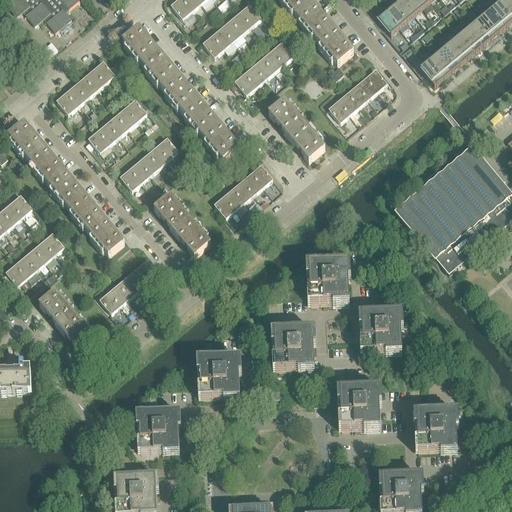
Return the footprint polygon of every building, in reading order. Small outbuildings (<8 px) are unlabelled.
[(65,16),(77,6),(80,4),(76,0),(8,0),(3,5),(17,21),(23,16),(35,30),(44,22),(56,37),(72,24),(65,16)] [(201,9),(193,0),(183,0),(181,3),(192,16),(201,9)] [(210,1),(209,0),(193,0),(201,9),(210,1)] [(278,0),(297,22),(313,8),(308,3),(307,4),(303,0),(278,0)] [(423,13),(411,0),(407,0),(402,4),(415,20),(423,13)] [(491,0),(409,68),(421,82),(424,80),(420,75),(428,69),(436,62),(444,55),(452,49),(460,42),(468,36),(476,29),(483,22),(491,16),(499,9),(507,3),(510,0),(491,0)] [(430,7),(424,0),(411,0),(423,13),(430,7)] [(222,15),(231,7),(227,2),(218,10),(222,15)] [(192,16),(181,3),(171,10),(183,24),(192,16)] [(511,8),(507,3),(499,9),(511,24),(511,8)] [(415,20),(402,4),(394,11),(407,26),(415,20)] [(317,46),(333,32),(328,27),(327,28),(317,17),(319,15),(313,8),(297,22),(317,46)] [(511,27),(511,24),(499,9),(491,16),(505,33),(511,27)] [(212,22),(222,15),(218,10),(209,18),(212,22)] [(261,23),(250,10),(240,18),(252,31),(261,23)] [(464,15),(459,10),(454,14),(458,19),(464,15)] [(407,26),(394,11),(386,18),(399,33),(407,26)] [(505,33),(491,16),(483,22),(498,39),(505,33)] [(252,31),(240,18),(231,26),(242,39),(252,31)] [(399,33),(386,18),(378,24),(391,40),(399,33)] [(498,39),(483,22),(476,29),(490,46),(498,39)] [(242,39),(231,26),(222,33),(233,47),(242,39)] [(490,46),(476,29),(468,36),(482,52),(490,46)] [(143,70),(159,56),(154,50),(152,52),(146,44),(143,40),(144,39),(139,32),(123,46),(143,70)] [(337,71),(353,57),(348,50),(346,52),(337,40),(338,39),(333,32),(317,46),(337,71)] [(233,47),(222,33),(213,41),(224,55),(233,47)] [(482,52),(468,36),(460,42),(474,59),(482,52)] [(427,45),(431,41),(428,37),(423,41),(427,45)] [(224,55),(213,41),(203,49),(215,62),(224,55)] [(474,59),(460,42),(452,49),(466,66),(474,59)] [(293,62),(282,48),(272,56),(283,70),(293,62)] [(466,66),(452,49),(444,55),(458,72),(466,66)] [(458,72),(444,55),(436,62),(450,79),(458,72)] [(163,94),(179,81),(174,74),(172,76),(163,64),(164,63),(159,56),(143,70),(163,94)] [(283,70),(272,56),(263,64),(274,77),(283,70)] [(450,79),(436,62),(428,69),(442,85),(450,79)] [(274,77),(263,64),(254,71),(265,85),(274,77)] [(115,81),(104,67),(94,75),(105,89),(115,81)] [(442,85),(428,69),(420,75),(424,80),(434,92),(442,85)] [(265,85),(254,71),(244,79),(256,93),(265,85)] [(336,86),(344,79),(339,72),(330,79),(336,86)] [(105,89),(94,75),(85,83),(96,96),(105,89)] [(387,89),(376,75),(366,83),(377,97),(387,89)] [(256,93),(244,79),(235,87),(246,101),(256,93)] [(183,118),(199,105),(194,98),(192,100),(189,96),(183,88),(184,87),(179,81),(163,94),(183,118)] [(96,96),(85,83),(76,90),(87,104),(96,96)] [(377,97),(366,83),(357,91),(368,105),(377,97)] [(87,104),(76,90),(66,98),(77,112),(87,104)] [(368,105),(357,91),(348,98),(359,112),(368,105)] [(77,112),(66,98),(57,106),(68,120),(77,112)] [(359,112),(348,98),(338,106),(350,120),(359,112)] [(147,119),(135,105),(126,113),(137,127),(147,119)] [(203,142),(219,128),(214,122),(212,123),(203,112),(204,111),(199,105),(183,118),(203,142)] [(289,143),(305,129),(285,105),(268,119),(274,125),(276,124),(285,135),(283,137),(289,143)] [(257,111),(253,106),(248,110),(253,115),(257,111)] [(350,120),(338,106),(329,114),(340,128),(350,120)] [(137,127),(126,113),(116,121),(128,135),(137,127)] [(369,124),(364,119),(359,123),(364,128),(369,124)] [(128,135),(116,121),(107,129),(119,142),(128,135)] [(38,147),(33,141),(28,136),(30,134),(25,128),(8,141),(29,166),(45,153),(39,146),(38,147)] [(223,166),(239,152),(234,146),(232,147),(222,136),(224,135),(219,128),(203,142),(223,166)] [(119,142),(107,129),(98,136),(109,150),(119,142)] [(325,154),(321,149),(305,129),(289,143),(294,149),(295,148),(301,154),(305,159),(303,160),(309,167),(325,154)] [(109,150),(98,136),(89,144),(100,158),(109,150)] [(179,157),(167,143),(158,151),(169,165),(179,157)] [(169,165),(158,151),(148,159),(160,173),(169,165)] [(58,171),(52,164),(48,160),(50,158),(45,153),(29,166),(49,190),(65,176),(59,169),(58,171)] [(8,164),(3,158),(1,155),(0,155),(0,167),(1,169),(8,164)] [(484,250),(511,226),(511,202),(472,155),(442,181),(436,174),(423,185),(428,192),(398,218),(428,254),(449,279),(479,254),(481,257),(484,255),(486,252),(484,250)] [(160,173),(148,159),(139,167),(151,181),(160,173)] [(151,181),(139,167),(130,175),(141,188),(151,181)] [(273,184),(261,171),(252,179),(263,192),(273,184)] [(141,188),(130,175),(121,182),(132,196),(141,188)] [(78,195),(72,188),(68,184),(70,182),(65,176),(49,190),(69,214),(85,200),(79,194),(78,195)] [(263,192),(252,179),(242,186),(254,200),(263,192)] [(254,200),(242,186),(233,194),(244,208),(254,200)] [(244,208),(233,194),(224,202),(235,215),(244,208)] [(98,219),(92,211),(88,207),(90,206),(85,200),(69,214),(89,238),(105,224),(99,217),(98,219)] [(32,214),(21,201),(12,208),(23,222),(32,214)] [(174,238),(190,225),(170,201),(154,214),(160,221),(161,219),(171,231),(169,232),(174,238)] [(235,215),(224,202),(215,209),(226,223),(235,215)] [(23,222),(12,208),(2,216),(14,230),(23,222)] [(14,230),(2,216),(0,218),(0,231),(5,238),(14,230)] [(117,243),(111,235),(108,231),(110,230),(105,224),(89,238),(108,261),(125,248),(119,241),(117,243)] [(39,230),(38,229),(41,228),(38,225),(36,227),(31,231),(34,234),(39,230)] [(211,249),(207,244),(190,225),(174,238),(179,244),(181,243),(190,254),(189,256),(194,262),(211,249)] [(64,252),(53,239),(43,247),(55,260),(64,252)] [(6,251),(10,255),(15,251),(11,246),(6,251)] [(55,260),(43,247),(34,254),(46,268),(55,260)] [(46,268),(34,254),(25,262),(36,276),(46,268)] [(36,276),(25,262),(16,270),(27,283),(36,276)] [(158,280),(147,266),(137,274),(148,288),(158,280)] [(349,308),(348,286),(348,275),(348,269),(309,271),(310,310),(324,309),(324,307),(329,307),(329,309),(349,308)] [(27,283),(16,270),(6,278),(18,291),(27,283)] [(148,288),(137,274),(128,282),(139,296),(148,288)] [(48,289),(57,281),(53,277),(44,285),(48,289)] [(139,296),(128,282),(118,290),(130,303),(139,296)] [(130,303),(118,290),(109,297),(121,311),(130,303)] [(31,301),(27,296),(25,298),(22,295),(17,298),(23,305),(26,305),(31,301)] [(60,334),(76,320),(56,296),(39,310),(45,316),(47,315),(56,326),(54,328),(60,334)] [(121,311),(109,297),(100,305),(111,319),(121,311)] [(139,315),(135,310),(130,314),(134,319),(139,315)] [(402,356),(400,317),(361,319),(362,333),(365,333),(365,339),(362,339),(362,343),(366,342),(366,344),(362,344),(363,358),(402,356)] [(96,345),(92,340),(76,320),(60,334),(65,340),(66,339),(71,344),(76,350),(74,351),(80,358),(96,345)] [(311,360),(311,354),(313,354),(313,334),(274,336),(275,359),(278,359),(278,361),(275,361),(276,375),(314,373),(314,360),(311,360)] [(32,397),(31,376),(30,376),(30,371),(31,371),(24,371),(23,361),(14,362),(15,372),(15,375),(0,375),(0,398),(28,397),(32,397)] [(237,388),(237,383),(239,383),(238,363),(200,365),(201,403),(240,402),(239,388),(237,388)] [(280,394),(271,395),(272,403),(280,403),(280,394)] [(380,433),(378,394),(340,396),(341,435),(355,434),(355,431),(360,431),(360,434),(380,433)] [(176,442),(176,436),(179,436),(178,416),(139,418),(141,457),(179,455),(179,442),(176,442)] [(457,455),(456,429),(455,416),(416,418),(417,431),(419,431),(420,438),(417,438),(417,441),(421,441),(421,443),(417,443),(418,456),(457,455)] [(155,506),(154,500),(156,500),(155,480),(117,481),(118,511),(156,511),(157,506),(155,506)] [(421,511),(420,480),(401,481),(401,484),(395,484),(395,482),(381,482),(382,511),(421,511)]
